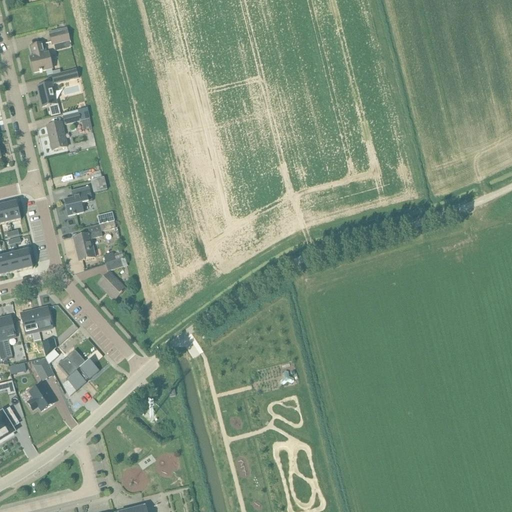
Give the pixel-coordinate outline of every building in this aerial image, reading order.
[(60,30),(50,32),(51,35),(53,44),(69,40),(70,40),(68,31),(67,28),(60,30)] [(34,74),(44,71),(52,70),(48,53),(46,53),(44,44),(40,45),(30,47),(33,58),(30,58),(34,74)] [(77,69),(63,72),(52,76),(54,84),(65,80),(79,77),(77,69)] [(37,88),(42,108),(57,105),(52,84),(37,88)] [(64,117),(66,125),(90,120),(87,109),(78,111),(79,114),(64,117)] [(47,127),(53,151),(68,147),(62,123),(47,127)] [(94,181),(91,182),(94,194),(107,191),(104,178),(102,179),(94,181)] [(71,192),(72,195),(74,195),(75,199),(65,201),(68,217),(84,213),(82,204),(92,202),(89,188),(71,192)] [(16,202),(5,205),(10,224),(21,221),(16,202)] [(5,205),(0,206),(0,226),(10,224),(5,205)] [(101,232),(115,229),(114,222),(88,229),(89,235),(74,238),(79,262),(95,258),(91,239),(102,237),(101,232)] [(28,250),(18,253),(23,272),(33,269),(28,250)] [(18,253),(7,256),(11,275),(23,272),(18,253)] [(122,253),(114,255),(116,261),(122,259),(124,258),(122,253)] [(7,256),(0,257),(0,270),(2,277),(11,275),(7,256)] [(108,272),(124,268),(122,259),(116,261),(106,264),(108,272)] [(126,290),(110,273),(98,285),(114,301),(126,290)] [(39,333),(43,332),(52,329),(47,308),(34,312),(39,333)] [(20,315),(26,336),(39,333),(34,312),(20,315)] [(3,319),(0,319),(0,332),(2,342),(7,359),(7,361),(13,359),(8,340),(16,338),(13,327),(11,317),(5,319),(3,319)] [(70,339),(56,351),(61,357),(75,345),(70,339)] [(55,340),(42,343),(46,358),(57,348),(55,340)] [(42,351),(32,354),(34,362),(44,360),(42,351)] [(75,351),(67,358),(88,382),(98,373),(88,362),(86,364),(75,351)] [(67,358),(59,366),(70,378),(68,380),(77,391),(88,382),(67,358)] [(45,360),(33,366),(42,383),(54,376),(45,360)] [(11,375),(18,374),(16,367),(9,368),(11,375)] [(12,382),(0,385),(0,392),(7,390),(9,396),(16,394),(12,382)] [(33,400),(27,403),(33,412),(39,409),(41,413),(55,405),(42,385),(29,394),(33,400)] [(0,414),(0,435),(4,442),(9,439),(14,436),(13,434),(15,433),(11,426),(18,422),(10,408),(0,414)] [(66,422),(71,429),(77,424),(72,418),(66,422)]
